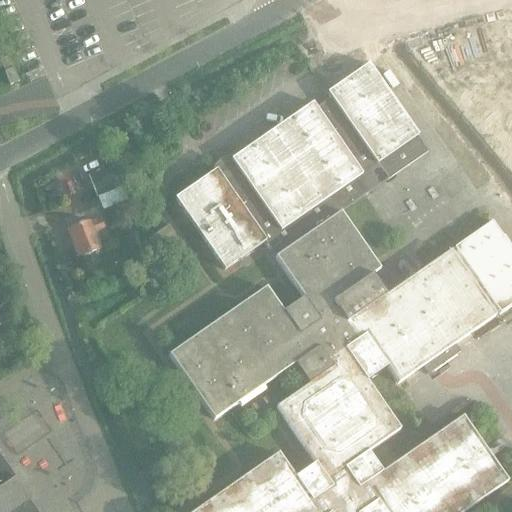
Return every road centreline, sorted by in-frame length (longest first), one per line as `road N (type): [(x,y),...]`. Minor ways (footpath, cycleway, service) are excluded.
road 1 (unclassified): [(125,511),(8,202)]
road 2 (unclassified): [(0,159),(282,9)]
